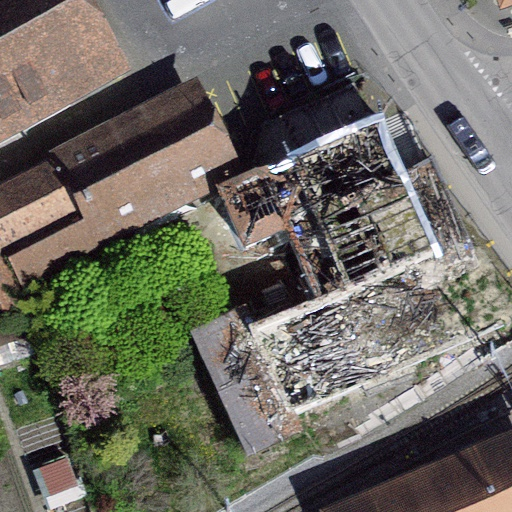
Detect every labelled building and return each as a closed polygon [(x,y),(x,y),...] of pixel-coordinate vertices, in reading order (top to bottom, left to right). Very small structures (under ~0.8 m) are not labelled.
[(0,0),(0,131),(112,70),(73,0),(0,0)] [(511,4),(511,0),(497,0),(500,9),(511,4)] [(272,143),(370,112),(362,84),(263,115),(272,143)] [(194,98),(59,166),(82,214),(95,238),(229,170),(194,98)] [(250,455),(299,432),(292,417),(504,326),(432,162),(405,176),(381,121),(287,161),(289,166),(223,195),(246,248),(284,230),(316,303),(253,331),(246,315),(196,337),(250,455)] [(5,253),(82,214),(59,166),(0,196),(0,327),(28,318),(5,253)] [(511,511),(511,452),(371,511),(511,511)]
